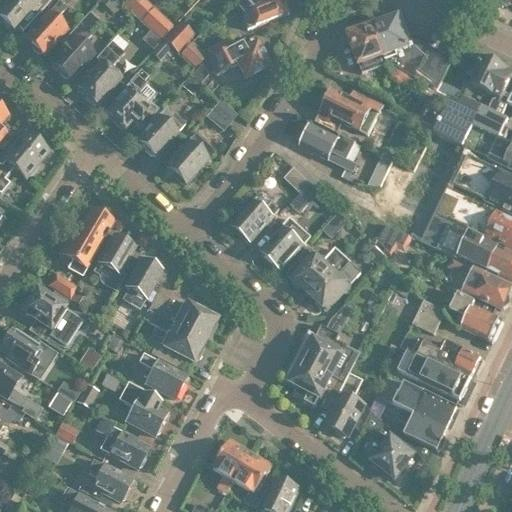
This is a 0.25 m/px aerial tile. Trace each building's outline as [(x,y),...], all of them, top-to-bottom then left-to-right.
[(5,0),(0,6),(0,17),(1,19),(1,22),(7,27),(10,26),(13,29),(15,26),(21,31),(48,0),(5,0)] [(53,19),(64,6),(56,0),(23,38),(41,55),(64,29),(53,19)] [(99,0),(98,2),(112,14),(120,6),(114,0),(99,0)] [(124,0),(122,3),(130,11),(140,0),(124,0)] [(238,0),(235,4),(243,13),(240,16),(245,29),(286,13),(281,0),(238,0)] [(87,31),(97,20),(87,11),(59,43),(64,47),(50,62),(69,79),(91,53),(81,44),(90,34),(87,31)] [(390,63),(437,89),(441,81),(451,59),(411,40),(406,42),(396,16),(372,25),(386,64),(390,63)] [(164,17),(152,30),(160,38),(161,38),(173,25),(164,17)] [(170,48),(176,53),(192,36),(177,22),(161,40),(170,48)] [(361,73),(386,64),(372,25),(347,33),(361,73)] [(209,57),(230,46),(226,39),(205,51),(209,57)] [(157,62),(170,48),(161,40),(148,53),(157,62)] [(99,62),(77,87),(96,103),(118,78),(107,68),(122,53),(111,41),(95,58),(99,62)] [(244,77),(267,64),(255,41),(242,48),(239,42),(230,46),(209,57),(208,58),(213,68),(216,73),(236,62),(244,77)] [(511,89),(511,71),(481,56),(468,85),(493,98),(492,100),(491,99),(485,111),(498,117),(505,103),(511,89)] [(198,65),(190,74),(199,82),(207,73),(198,65)] [(414,78),(394,65),(387,76),(408,88),(414,78)] [(130,120),(139,129),(157,108),(148,100),(154,93),(142,82),(145,79),(143,78),(146,74),(139,67),(132,75),(123,85),(125,86),(115,97),(117,98),(105,112),(124,128),(130,120)] [(181,88),(190,96),(198,87),(189,79),(181,88)] [(437,89),(436,90),(455,99),(459,90),(441,81),(437,89)] [(330,90),(314,122),(335,133),(340,121),(367,134),(382,103),(352,89),(348,98),(330,90)] [(449,99),(442,112),(471,125),(479,108),(460,99),(458,103),(449,99)] [(206,116),(221,129),(233,113),(218,101),(206,116)] [(152,153),(155,156),(176,132),(183,123),(172,113),(165,107),(136,140),(143,145),(143,149),(148,154),(152,153)] [(511,118),(510,123),(498,117),(485,111),(479,108),(471,125),(504,141),(508,131),(511,133),(511,118)] [(511,172),(511,144),(504,141),(471,125),(442,112),(432,133),(444,139),(469,152),(511,172)] [(345,158),(353,142),(338,134),(336,137),(311,125),(300,145),(344,168),(348,160),(345,158)] [(0,196),(1,195),(10,185),(0,177),(10,166),(25,179),(47,152),(24,133),(0,162),(0,196)] [(183,181),(185,183),(213,151),(194,133),(165,165),(173,173),(173,176),(179,182),(183,181)] [(462,156),(420,243),(450,257),(455,260),(457,256),(511,282),(511,178),(467,157),(469,152),(457,146),(454,152),(462,156)] [(411,170),(392,161),(384,176),(380,185),(399,195),(411,170)] [(289,204),(289,205),(309,183),(293,168),(284,178),(300,193),(289,204)] [(373,171),(367,185),(380,185),(384,176),(373,171)] [(309,183),(289,205),(299,214),(319,193),(309,183)] [(231,224),(249,241),(279,209),(270,201),(267,206),(257,197),(231,224)] [(65,269),(78,277),(109,221),(89,210),(81,225),(76,222),(58,253),(71,260),(65,269)] [(339,212),(323,229),(332,238),(348,221),(339,212)] [(260,251),(280,269),(309,237),(289,219),(260,251)] [(406,250),(412,239),(384,226),(376,242),(392,257),(399,245),(406,250)] [(93,270),(98,273),(100,281),(116,290),(125,275),(121,273),(135,248),(113,236),(93,270)] [(371,244),(364,252),(375,263),(383,255),(371,244)] [(290,279),(308,295),(342,256),(335,250),(323,263),(313,253),(290,279)] [(342,256),(308,295),(325,310),(342,292),(343,292),(347,292),(349,290),(349,286),(348,285),(360,272),(349,262),(342,256)] [(461,275),(466,265),(455,260),(450,257),(445,267),(461,275)] [(127,289),(121,300),(130,305),(130,306),(139,311),(145,300),(162,272),(140,259),(124,287),(127,289)] [(465,293),(501,310),(511,288),(475,270),(465,293)] [(48,285),(69,299),(75,291),(76,289),(55,274),(48,285)] [(410,286),(399,280),(394,289),(405,295),(410,286)] [(37,291),(22,313),(50,332),(48,335),(63,345),(74,328),(75,329),(81,320),(79,319),(83,313),(74,307),(67,302),(53,293),(48,299),(37,291)] [(69,299),(67,302),(74,307),(81,295),(75,291),(69,299)] [(188,301),(184,303),(183,302),(176,316),(164,309),(170,298),(156,292),(146,310),(147,311),(203,340),(214,319),(199,311),(197,305),(188,301)] [(449,311),(461,316),(466,319),(461,329),(487,341),(498,318),(473,306),(474,303),(456,294),(450,306),(449,311)] [(439,321),(440,318),(444,309),(424,300),(418,311),(439,321)] [(178,369),(184,358),(192,362),(203,340),(147,311),(146,310),(141,319),(167,333),(160,345),(156,342),(150,354),(178,369)] [(418,311),(412,324),(433,333),(439,321),(418,311)] [(301,359),(302,360),(344,382),(360,353),(336,340),(339,334),(322,325),(315,338),(313,338),(312,340),(309,340),(302,353),(304,354),(301,359)] [(4,342),(0,348),(0,350),(7,356),(5,359),(38,380),(45,368),(56,352),(38,341),(35,345),(13,330),(11,332),(8,332),(3,338),(4,342)] [(407,333),(399,347),(401,347),(410,352),(417,339),(407,333)] [(116,351),(122,340),(112,334),(106,345),(116,351)] [(417,355),(421,357),(469,380),(479,359),(442,341),(438,348),(424,340),(417,355)] [(394,358),(395,359),(402,362),(397,372),(462,402),(471,382),(469,380),(421,357),(417,355),(410,352),(401,347),(399,347),(394,358)] [(153,372),(146,384),(174,399),(186,378),(143,355),(138,364),(153,372)] [(344,382),(302,360),(299,364),(297,363),(290,376),(291,379),(290,382),(307,391),(302,399),(313,405),(324,384),(329,387),(319,405),(329,410),(344,382)] [(0,394),(21,408),(19,411),(22,413),(33,420),(40,410),(32,405),(12,391),(20,379),(0,365),(0,394)] [(358,385),(349,380),(325,425),(347,437),(352,427),(359,430),(362,423),(369,412),(370,409),(363,406),(350,399),(358,385)] [(85,383),(75,401),(87,408),(97,390),(85,383)] [(55,393),(72,404),(78,395),(60,384),(55,393)] [(156,410),(160,401),(127,384),(118,401),(133,409),(126,422),(154,437),(166,415),(156,410)] [(398,393),(393,404),(401,408),(446,429),(449,431),(450,430),(449,430),(450,428),(446,426),(448,421),(450,423),(458,411),(456,409),(456,408),(453,407),(434,398),(407,385),(403,396),(398,393)] [(0,426),(3,422),(6,424),(10,418),(16,422),(22,413),(19,411),(10,405),(6,412),(0,408),(0,426)] [(401,408),(396,419),(403,423),(407,425),(403,435),(400,440),(428,463),(434,450),(436,451),(441,449),(444,441),(443,437),(446,429),(401,408)] [(369,412),(362,423),(370,430),(379,421),(369,412)] [(61,420),(49,413),(43,425),(54,432),(61,420)] [(109,455),(137,470),(148,448),(112,429),(115,425),(100,417),(93,429),(108,437),(101,450),(109,455)] [(68,441),(75,430),(61,422),(55,434),(68,441)] [(371,461),(397,481),(404,472),(401,469),(413,454),(390,437),(381,449),(370,441),(363,450),(373,458),(371,461)] [(0,456),(2,454),(10,460),(15,452),(0,441),(0,456)] [(234,481),(250,454),(231,442),(221,457),(217,458),(211,467),(224,476),(217,488),(226,494),(234,482),(234,481)] [(27,459),(37,465),(42,457),(31,451),(27,459)] [(270,466),(250,454),(234,481),(234,482),(247,490),(241,499),(255,507),(269,485),(261,480),(270,466)] [(37,465),(36,467),(46,473),(52,462),(42,457),(37,465)] [(92,460),(86,471),(96,476),(90,486),(84,483),(78,485),(76,488),(110,506),(113,500),(119,503),(120,500),(124,500),(127,494),(126,490),(131,480),(92,460)] [(47,474),(36,468),(30,479),(41,485),(47,474)] [(287,511),(297,493),(275,483),(263,508),(270,511),(287,511)] [(110,511),(66,489),(59,501),(71,507),(68,511),(110,511)] [(12,494),(8,500),(15,504),(19,498),(12,494)]
